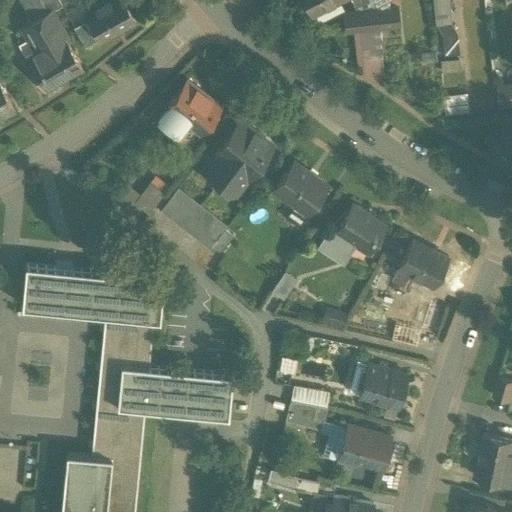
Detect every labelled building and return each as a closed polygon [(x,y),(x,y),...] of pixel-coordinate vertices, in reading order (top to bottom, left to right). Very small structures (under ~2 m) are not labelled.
[(59,0),(38,0),(45,11),(50,9),(50,10),(61,4),(59,0)] [(124,0),(102,0),(84,11),(99,38),(134,18),(124,0)] [(303,0),(311,15),(339,0),(303,0)] [(352,0),(350,1),(357,14),(377,11),(373,0),(352,0)] [(448,0),(431,0),(435,27),(451,25),(448,0)] [(50,10),(50,9),(45,11),(29,20),(30,22),(31,22),(44,45),(25,56),(43,88),(81,66),(65,38),(66,37),(50,10)] [(397,9),(377,11),(379,27),(399,25),(397,9)] [(377,11),(357,14),(359,29),(379,27),(377,11)] [(379,27),(359,29),(363,75),(386,87),(379,27)] [(219,105),(186,80),(166,106),(167,107),(160,115),(173,126),(179,117),(199,131),(219,105)] [(511,82),(497,84),(498,108),(511,107),(511,82)] [(0,83),(0,114),(13,108),(0,83)] [(467,103),(443,105),(444,116),(468,113),(467,103)] [(273,145),(239,119),(202,168),(236,194),(273,145)] [(327,186),(292,160),(271,190),(288,202),(289,200),(308,214),(327,186)] [(226,226),(178,189),(160,211),(208,249),(226,226)] [(385,224),(351,202),(335,228),(334,229),(351,240),(368,251),(385,224)] [(330,225),(316,246),(338,260),(351,240),(334,229),(335,228),(330,225)] [(224,230),(211,247),(219,253),(232,237),(224,230)] [(447,257),(411,238),(396,267),(433,286),(447,257)] [(162,276),(24,263),(20,304),(104,312),(152,316),(158,317),(162,276)] [(284,271),(271,291),(283,299),(296,279),(284,271)] [(152,316),(104,312),(90,454),(65,451),(59,511),(133,511),(143,406),(147,364),(152,316)] [(393,324),(390,339),(416,343),(418,329),(393,324)] [(305,335),(284,330),(281,344),(302,349),(305,335)] [(407,374),(367,362),(358,395),(398,406),(407,374)] [(231,372),(147,364),(143,406),(227,414),(231,372)] [(511,398),(511,378),(499,375),(494,395),(511,400),(511,398)] [(328,391),(292,384),(290,400),(325,406),(328,391)] [(325,406),(290,400),(286,414),(322,424),(327,407),(325,406)] [(390,435),(347,423),(337,459),(355,464),(356,460),(381,467),(390,435)] [(511,462),(511,437),(484,432),(475,476),(506,482),(506,486),(511,487),(511,464),(511,462)] [(318,481),(296,476),(294,489),(316,493),(318,481)] [(371,511),(373,503),(332,495),(329,511),(371,511)]
